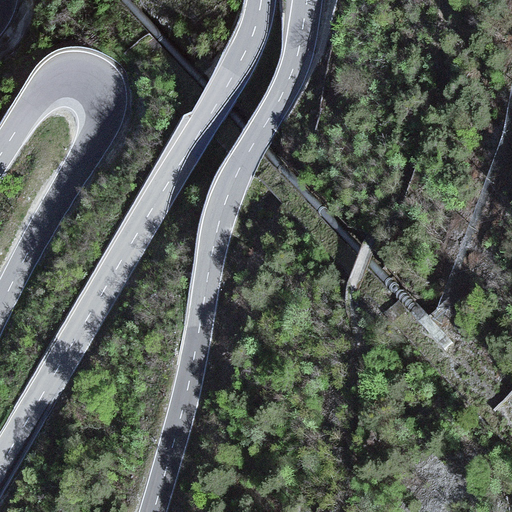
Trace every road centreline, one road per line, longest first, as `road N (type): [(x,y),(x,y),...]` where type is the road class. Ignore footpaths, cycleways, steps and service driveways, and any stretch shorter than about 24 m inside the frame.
road 1 (secondary): [(307,0),(291,72),(221,212),(153,511)]
road 2 (secondary): [(0,465),(229,81),(260,0)]
road 3 (secondary): [(0,155),(54,81),(83,75),(104,95),(101,125),(0,307)]
